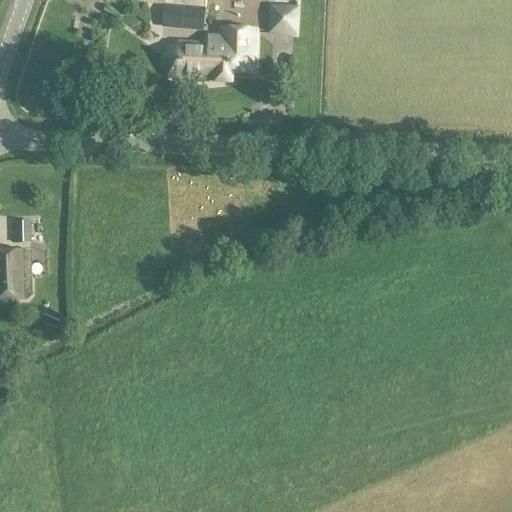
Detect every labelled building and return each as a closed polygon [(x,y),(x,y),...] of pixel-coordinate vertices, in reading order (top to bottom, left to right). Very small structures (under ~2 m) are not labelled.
[(141,0),(141,5),(165,7),(205,10),(206,0),(141,0)] [(165,7),(163,30),(204,33),(205,10),(165,7)] [(299,9),(270,8),(269,36),(298,37),(299,9)] [(172,76),(178,80),(213,80),(213,87),(233,87),(233,74),(258,75),(258,50),(258,31),(223,30),(223,36),(208,36),(208,48),(178,47),(171,52),(167,57),(166,64),(167,71),(172,76)] [(15,242),(31,242),(31,214),(15,214),(15,242)] [(31,249),(0,249),(0,300),(29,300),(31,297),(31,249)]
